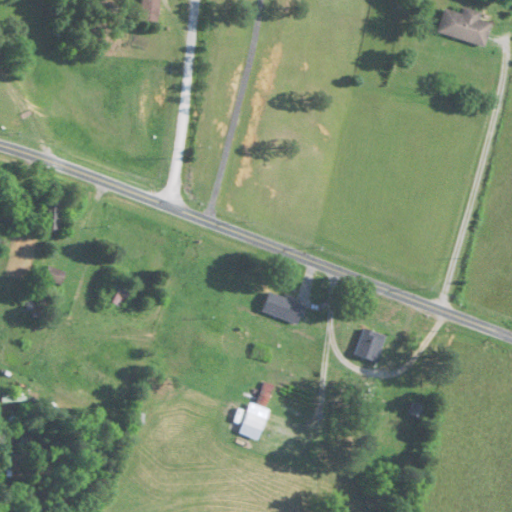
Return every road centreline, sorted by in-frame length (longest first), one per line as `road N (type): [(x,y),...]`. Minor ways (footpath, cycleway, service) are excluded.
road 1 (tertiary): [(511,336),(0,144)]
road 2 (residential): [(195,0),(167,205)]
